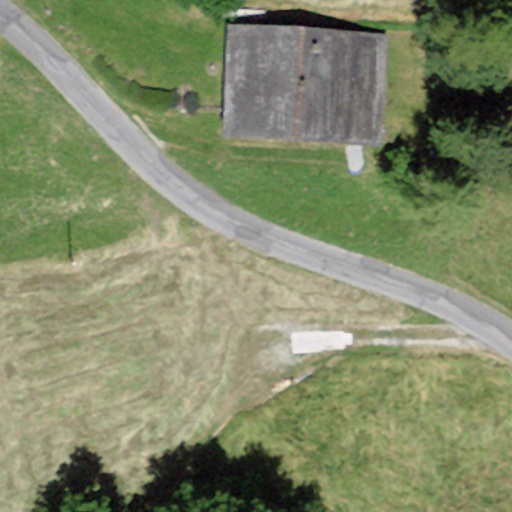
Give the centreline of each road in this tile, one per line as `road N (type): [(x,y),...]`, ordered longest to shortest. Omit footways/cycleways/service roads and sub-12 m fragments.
road 1 (unclassified): [(511,339),(487,320),(276,245),(191,204),(0,15)]
road 2 (track): [(502,332),(489,339),(326,342),(283,360),(229,393),(149,511)]
